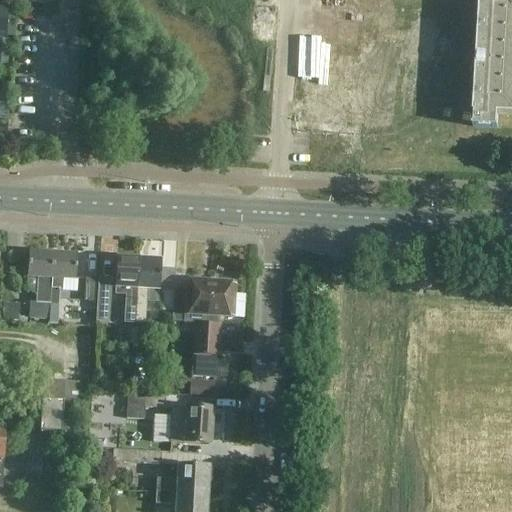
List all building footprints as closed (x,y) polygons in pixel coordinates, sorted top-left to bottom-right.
[(323,0),(323,19),(356,20),(356,0),(323,0)] [(511,0),(479,0),(472,128),(476,128),(497,130),(498,116),(511,116),(511,0)] [(252,2),(252,31),(277,31),(277,2),(252,2)] [(51,280),(52,255),(28,254),(27,279),(36,279),(36,303),(29,303),(29,304),(28,320),(49,321),(49,306),(50,306),(50,289),(51,280)] [(51,280),(65,281),(75,282),(77,256),(52,255),(51,280)] [(136,297),(138,260),(116,259),(114,289),(115,289),(115,295),(126,296),(124,323),(134,324),(136,297)] [(147,291),(150,291),(159,292),(160,261),(138,260),(136,297),(134,324),(144,324),(147,291)] [(97,303),(98,281),(86,280),(85,302),(97,303)] [(110,282),(98,281),(97,303),(109,303),(110,282)] [(194,324),(193,337),(207,337),(209,284),(185,283),(183,316),(195,317),(195,324),(194,324)] [(207,337),(193,337),(191,378),(216,380),(218,359),(220,326),(219,326),(219,319),(232,319),(234,285),(209,284),(207,337)] [(50,289),(50,306),(58,306),(59,289),(50,289)] [(162,292),(161,312),(173,312),(174,292),(162,292)] [(246,316),(245,293),(236,294),(237,316),(246,316)] [(40,403),(38,434),(28,433),(26,460),(42,461),(43,434),(50,434),(79,436),(82,404),(63,403),(64,383),(42,382),(31,381),(30,403),(40,403)] [(120,383),(105,384),(105,398),(120,397),(120,383)] [(7,390),(6,410),(19,411),(20,390),(7,390)] [(127,399),(126,420),(144,420),(144,408),(164,409),(165,396),(144,395),(143,399),(127,399)] [(169,444),(191,445),(209,446),(211,410),(192,409),(187,408),(186,410),(172,409),(169,444)] [(112,459),(112,463),(160,465),(161,453),(96,450),(96,459),(112,459)] [(157,479),(156,492),(206,495),(208,468),(177,466),(176,480),(157,479)] [(205,511),(206,495),(156,492),(155,504),(175,505),(174,511),(205,511)]
